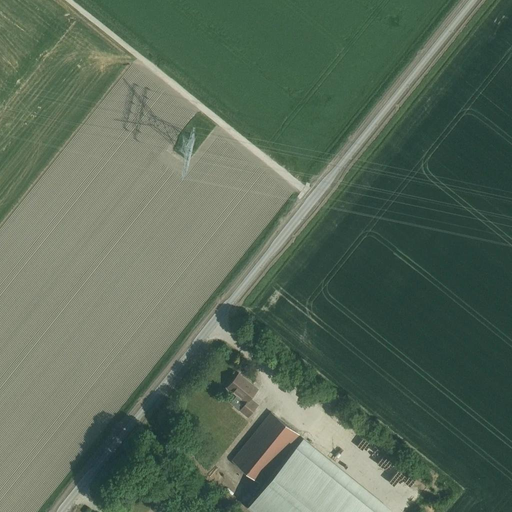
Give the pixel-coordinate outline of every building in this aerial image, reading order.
[(247,417),(258,404),(250,398),(258,389),(239,373),(227,388),(246,403),(239,411),(247,417)] [(259,483),(299,435),(271,412),(232,460),(259,483)] [(323,460),(327,455),(304,436),(300,442),(323,460)] [(377,511),(296,446),(247,506),(253,511),(377,511)] [(415,501),(413,506),(425,511),(428,511),(430,509),(415,501)]
